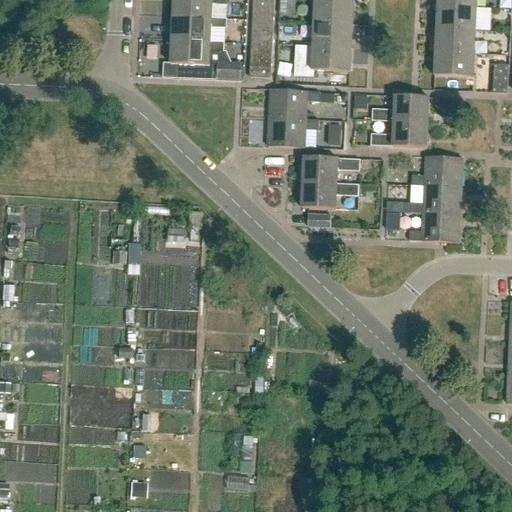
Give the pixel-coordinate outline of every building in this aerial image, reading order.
[(226,0),(174,0),(173,19),(212,21),(212,19),(213,6),(219,6),(227,6),(226,0)] [(274,12),(275,0),(264,0),(253,0),(253,11),(274,12)] [(477,10),(477,0),(438,0),(438,8),(477,10)] [(353,27),(354,4),(315,2),(314,26),(353,27)] [(476,33),(477,10),(438,8),(437,31),(476,33)] [(273,24),(274,12),(253,11),(253,23),(273,24)] [(227,20),(212,19),(212,21),(173,19),(172,42),(211,44),(212,29),(226,30),(227,20)] [(273,35),(273,24),(253,23),(252,34),(273,35)] [(352,51),(353,27),(314,26),(313,49),(352,51)] [(475,56),(476,33),(437,31),(436,55),(475,56)] [(272,47),(273,35),(252,34),(251,46),(272,47)] [(172,42),(171,66),(178,67),(177,79),(176,79),(176,81),(217,82),(217,79),(218,66),(230,66),(225,54),(225,45),(211,44),(172,42)] [(272,58),(272,47),(251,46),(251,57),(272,58)] [(296,48),(294,79),(315,80),(315,73),(312,73),(313,49),(296,48)] [(350,75),(352,51),(313,49),(312,73),(315,73),(350,75)] [(474,81),(475,56),(436,55),(435,79),(474,81)] [(271,81),(272,58),(251,57),(250,80),(271,81)] [(218,66),(217,79),(241,80),(242,67),(230,66),(218,66)] [(495,67),(494,80),(508,81),(509,67),(495,67)] [(305,122),(306,122),(306,104),(320,105),(320,95),(307,94),(271,92),(269,120),(305,122)] [(394,123),(427,125),(429,100),(395,98),(395,112),(373,111),(372,123),(394,124),(394,123)] [(319,122),(306,122),(305,122),(269,120),(268,149),(304,151),(305,132),(318,133),(319,122)] [(426,150),(427,125),(394,123),(394,124),(393,137),(371,136),(371,148),(426,150)] [(336,186),(337,173),(359,174),(359,173),(372,174),(373,162),(303,159),(302,185),(336,186)] [(425,188),(461,189),(462,161),(426,159),(425,178),(412,177),(412,187),(425,188)] [(358,199),(359,187),(336,186),(302,185),(301,210),(335,212),(336,198),(358,199)] [(412,187),(411,205),(424,206),(425,188),(412,187)] [(396,205),(395,215),(423,216),(424,215),(460,217),(461,189),(425,188),(424,206),(411,205),(396,205)] [(386,231),(387,231),(397,231),(397,215),(388,215),(387,215),(386,231)] [(458,245),(460,217),(424,215),(423,216),(423,233),(409,232),(409,242),(422,243),(458,245)] [(330,217),(308,216),(307,229),(330,230),(330,217)] [(119,351),(118,360),(131,360),(132,351),(119,351)] [(0,354),(0,362),(9,362),(9,354),(0,354)] [(0,383),(0,394),(9,395),(9,384),(0,383)] [(315,399),(314,409),(323,410),(323,399),(315,399)] [(228,471),(249,473),(252,436),(231,434),(228,471)] [(133,447),(132,459),(145,459),(145,448),(133,447)] [(132,485),(131,498),(144,499),(145,486),(132,485)]
